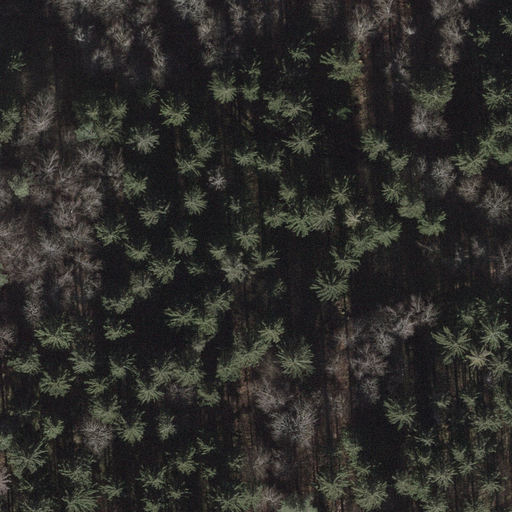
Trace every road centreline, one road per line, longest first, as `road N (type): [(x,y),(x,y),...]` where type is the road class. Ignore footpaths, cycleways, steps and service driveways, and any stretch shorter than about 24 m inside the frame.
road 1 (track): [(511,272),(475,272),(390,305),(205,418),(71,433),(26,418),(0,386)]
road 2 (track): [(511,172),(287,139),(247,118),(190,52),(148,28),(0,14)]
